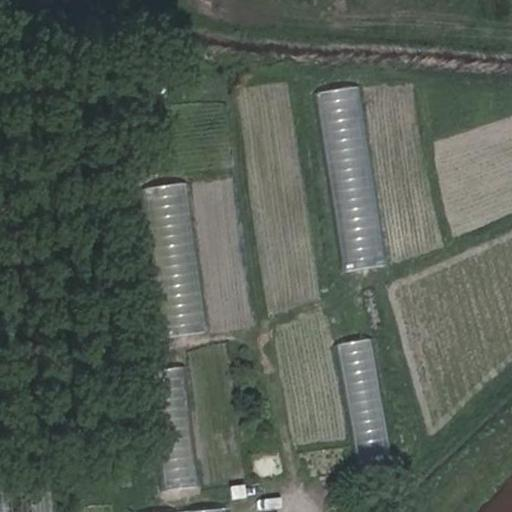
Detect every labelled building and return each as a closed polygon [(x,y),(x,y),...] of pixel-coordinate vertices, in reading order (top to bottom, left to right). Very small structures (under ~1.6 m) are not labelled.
[(384,265),(361,86),(320,91),(344,270),(384,265)] [(205,332),(187,182),(139,188),(157,337),(205,332)] [(392,456),(372,337),(338,343),(358,462),(392,456)] [(199,486),(186,366),(153,370),(166,489),(199,486)] [(53,511),(52,479),(0,482),(0,511),(53,511)] [(257,504),(279,502),(278,491),(256,493),(257,504)] [(370,511),(375,505),(359,494),(347,511),(370,511)]
